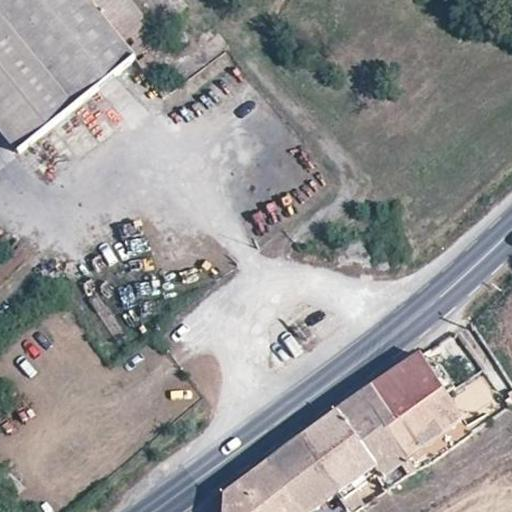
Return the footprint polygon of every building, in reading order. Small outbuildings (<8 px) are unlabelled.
[(0,0),(0,130),(18,152),(136,58),(125,43),(148,24),(128,0),(0,0)] [(125,43),(136,58),(160,39),(148,24),(125,43)] [(446,392),(423,357),(373,390),(398,427),(409,419),(446,392)] [(376,468),(389,487),(408,473),(434,462),(435,462),(409,419),(398,427),(373,390),(302,439),(339,494),(371,471),(376,468)] [(448,395),(446,392),(409,419),(435,462),(474,435),(474,434),(448,395)] [(270,463),(304,511),(314,511),(339,494),(302,439),(270,463)] [(223,497),(223,511),(304,511),(270,463),(223,497)] [(339,494),(344,501),(376,479),(371,471),(339,494)]
